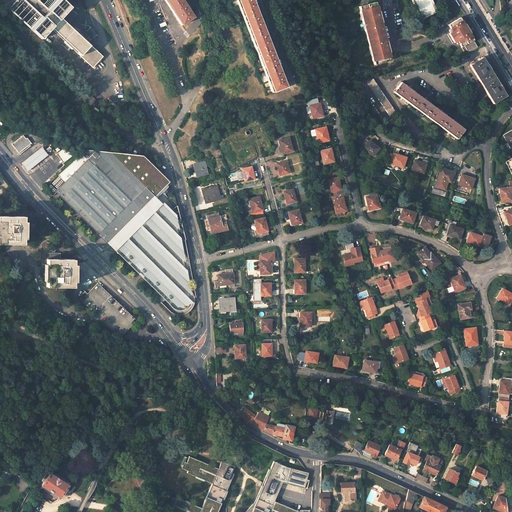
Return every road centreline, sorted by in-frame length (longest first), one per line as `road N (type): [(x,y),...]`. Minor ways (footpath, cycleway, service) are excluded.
road 1 (trunk): [(13,0),(114,91),(297,232),(511,340)]
road 2 (trunk): [(511,300),(297,189),(112,59),(49,0)]
road 3 (secondary): [(105,0),(176,167),(204,324)]
road 4 (residential): [(281,240),(282,339),(292,369),(482,411)]
road 5 (primary): [(174,337),(0,147)]
road 6 (primary): [(318,456),(233,417),(188,354)]
road 7 (primary): [(471,511),(369,464),(318,456)]
road 8 (residential): [(482,411),(450,338),(415,348),(401,307)]
road 9 (residential): [(474,271),(489,321),(482,411)]
road 10 (residential): [(363,122),(445,159),(488,143)]
road 11 (residential): [(361,227),(411,234),(474,271)]
